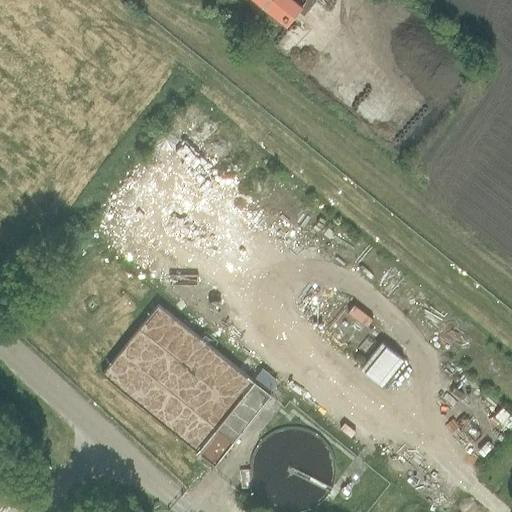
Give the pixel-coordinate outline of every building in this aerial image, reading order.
[(263,0),(287,18),(298,5),(305,12),(314,0),(263,0)] [(215,466),(271,396),(159,305),(102,375),(215,466)] [(360,369),(380,386),(402,360),(381,342),(360,369)] [(35,471),(44,477),(51,468),(43,461),(35,471)] [(0,511),(15,495),(0,483),(0,511)]
